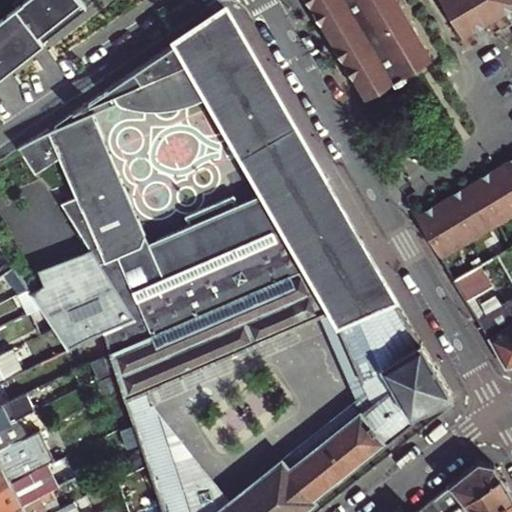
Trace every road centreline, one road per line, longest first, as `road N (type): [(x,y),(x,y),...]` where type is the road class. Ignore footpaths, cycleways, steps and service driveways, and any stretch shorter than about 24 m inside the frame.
road 1 (residential): [(260,0),(500,410)]
road 2 (residential): [(0,138),(207,0)]
road 3 (residential): [(365,511),(500,410)]
